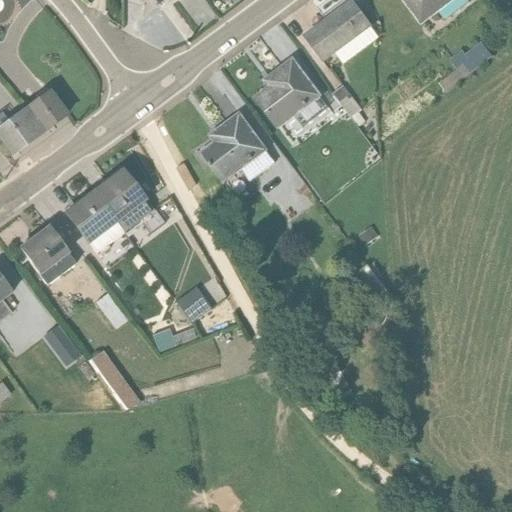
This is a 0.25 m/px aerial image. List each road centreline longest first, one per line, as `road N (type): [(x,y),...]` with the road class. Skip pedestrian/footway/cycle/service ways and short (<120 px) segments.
road 1 (unclassified): [(137,108),(282,378),(354,454),(442,511)]
road 2 (tertiary): [(137,108),(281,0)]
road 3 (tertiary): [(0,208),(137,108)]
road 4 (residential): [(58,0),(137,108)]
